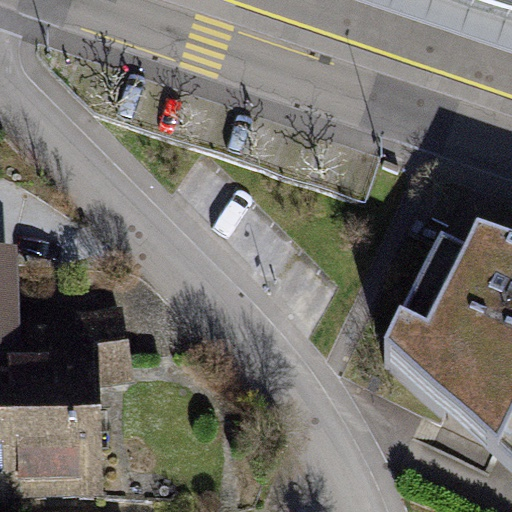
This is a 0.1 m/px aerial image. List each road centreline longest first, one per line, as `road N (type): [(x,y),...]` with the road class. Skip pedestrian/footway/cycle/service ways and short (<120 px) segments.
road 1 (residential): [(0,74),(277,366),(317,422),(360,511)]
road 2 (tertiary): [(68,0),(511,156)]
